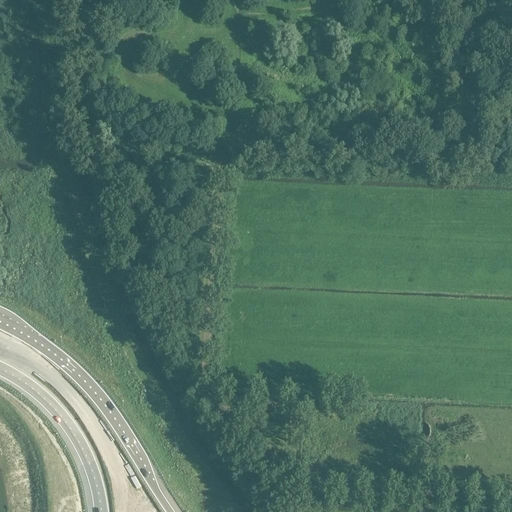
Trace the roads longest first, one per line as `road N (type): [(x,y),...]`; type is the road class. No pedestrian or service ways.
road 1 (motorway): [(170,511),(92,389),(0,320)]
road 2 (motorway): [(0,376),(35,411),(56,449),(69,511)]
